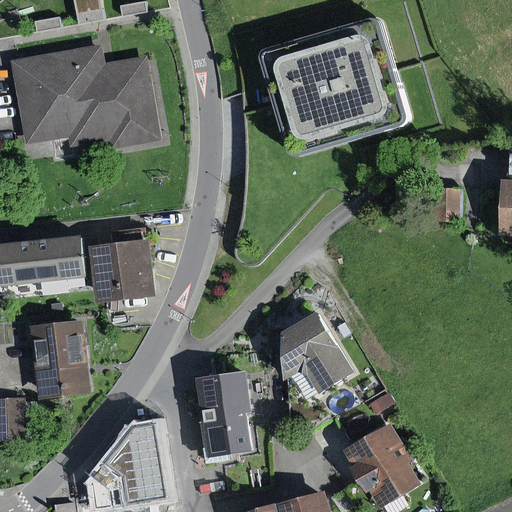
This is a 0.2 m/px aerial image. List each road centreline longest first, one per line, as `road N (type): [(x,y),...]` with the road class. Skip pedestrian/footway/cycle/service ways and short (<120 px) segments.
road 1 (residential): [(189,0),(208,81),(211,162),(189,269),(143,368)]
road 2 (residential): [(143,368),(69,465),(11,511)]
road 3 (residential): [(143,368),(174,393),(194,511)]
road 4 (track): [(302,253),(330,276),(383,367)]
